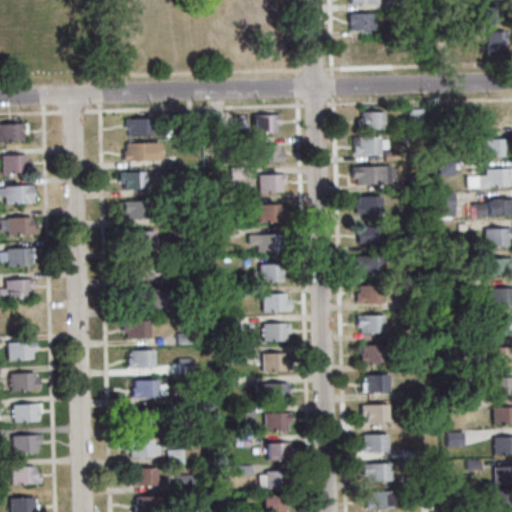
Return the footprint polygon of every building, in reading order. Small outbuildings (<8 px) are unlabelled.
[(392,8),(392,0),(408,0),(408,8),(392,8)] [(474,8),(500,7),(500,18),(498,18),(499,23),(475,24),(474,8)] [(348,30),(348,24),(347,25),(347,15),(348,15),(348,13),(372,13),(372,30),(348,30)] [(485,31),(503,31),(503,54),(485,54),(485,31)] [(372,58),(349,58),(349,51),(348,52),(348,44),(350,44),(350,42),(372,42),(372,58)] [(507,108),(480,108),(480,126),(507,126),(507,108)] [(421,122),(406,123),(406,109),(420,109),(421,122)] [(223,110),(206,111),(206,131),(224,131),(223,110)] [(192,111),(181,111),(181,129),(192,129),(192,111)] [(358,111),(382,111),(382,129),(354,130),(354,119),(358,119),(358,111)] [(277,115),(250,116),(250,132),(274,132),(274,125),(277,125),(277,115)] [(126,136),(149,136),(149,118),(122,119),(123,128),(126,128),(126,136)] [(0,124),(23,123),(24,132),(20,133),(20,140),(0,140),(0,124)] [(470,141),(454,142),(454,133),(469,132),(470,141)] [(355,136),(379,136),(379,154),(355,154),(355,136)] [(481,139),(507,139),(508,149),(504,149),(504,155),(481,156),(481,139)] [(123,144),(123,151),(120,151),(120,160),(156,159),(155,143),(123,144)] [(280,161),(280,151),(276,151),(276,145),(255,145),(255,162),(280,161)] [(0,172),(0,155),(23,155),(23,161),(28,161),(28,171),(0,172)] [(451,175),(436,175),(436,162),(451,162),(451,175)] [(349,166),(388,165),(388,184),(354,185),(354,178),(349,178),(349,166)] [(240,177),(227,177),(227,168),(240,168),(240,177)] [(508,186),(484,186),(485,188),(475,188),(464,188),(463,176),(482,176),(482,170),(509,169),(509,178),(507,178),(508,186)] [(144,172),(116,173),(117,183),(121,183),(121,190),(144,189),(144,172)] [(256,192),(279,191),(279,184),(282,184),(282,175),(256,175),(256,192)] [(421,188),(407,188),(407,179),(421,179),(421,188)] [(29,185),(30,202),(3,204),(2,196),(0,196),(0,189),(2,189),(2,187),(29,185)] [(171,185),(156,185),(156,195),(171,195),(171,185)] [(451,216),(437,216),(437,193),(451,193),(451,216)] [(355,196),(379,195),(380,214),(352,214),(352,204),(356,204),(355,196)] [(241,197),(240,208),(225,208),(225,197),(241,197)] [(473,217),(472,203),(483,202),(483,199),(494,199),(494,201),(506,200),(507,215),(473,217)] [(148,218),(147,201),(120,202),(121,213),(124,213),(124,218),(148,218)] [(282,221),(282,211),(277,211),(277,205),(245,206),(245,214),(255,214),(255,222),(277,222),(277,221),(282,221)] [(173,215),(174,223),(188,223),(188,214),(173,215)] [(4,218),(29,217),(29,223),(33,223),(34,233),(5,234),(4,218)] [(357,226),(381,225),(381,244),(357,244),(357,226)] [(481,229),(508,228),(509,238),(505,238),(505,245),(481,245),(481,229)] [(153,232),(129,232),(129,241),(126,241),(126,249),(153,248),(153,232)] [(254,245),(254,251),(278,251),(277,243),(281,243),(281,235),(244,235),(244,245),(254,245)] [(181,255),(181,237),(195,236),(195,254),(181,255)] [(4,249),(28,248),(29,265),(4,266),(4,261),(0,261),(0,252),(4,252),(4,249)] [(470,261),(455,262),(455,251),(469,251),(470,261)] [(358,255),(382,255),(382,274),(358,274),(358,255)] [(482,259),(510,258),(510,267),(507,268),(507,274),(483,275),(482,259)] [(126,261),(126,269),(124,269),(124,280),(150,279),(149,275),(161,275),(160,263),(149,263),(149,261),(126,261)] [(283,264),(256,264),(257,281),(281,280),(280,274),(283,273),(283,264)] [(401,280),(401,270),(416,269),(416,279),(401,280)] [(180,273),(180,282),(195,282),(194,272),(180,273)] [(31,279),(31,288),(27,288),(27,296),(0,297),(0,289),(3,289),(3,281),(31,279)] [(357,285),(380,285),(381,303),(354,304),(353,293),(357,293),(357,285)] [(228,299),(227,287),(242,287),(243,298),(228,299)] [(511,288),(511,297),(510,297),(510,304),(487,305),(487,288),(511,288)] [(126,308),(159,308),(159,292),(126,292),(126,308)] [(259,311),(287,311),(287,299),(283,299),(282,293),(259,294),(259,311)] [(422,305),(404,305),(404,294),(421,293),(422,305)] [(182,305),(182,315),(198,315),(197,304),(182,305)] [(3,327),(32,327),(32,309),(3,309),(3,327)] [(357,315),(381,315),(382,333),(358,334),(357,315)] [(219,318),(219,328),(235,327),(235,318),(219,318)] [(511,327),(510,327),(510,335),(487,335),(487,318),(511,318),(511,327)] [(120,321),(120,332),(124,332),(124,338),(148,338),(148,321),(120,321)] [(287,322),(260,323),(260,340),(284,340),(283,333),(288,333),(287,322)] [(175,333),(175,345),(189,344),(189,333),(175,333)] [(32,341),(33,351),(29,351),(29,359),(5,360),(4,343),(32,341)] [(473,349),(458,350),(458,341),(473,341),(473,349)] [(360,345),(384,345),(384,363),(360,363),(360,345)] [(238,361),(238,346),(224,346),(224,361),(238,361)] [(510,364),(486,365),(486,348),(511,347),(511,356),(510,357),(510,364)] [(128,358),(125,358),(125,368),(152,367),(152,350),(128,351),(128,358)] [(259,371),(286,371),(286,360),(283,360),(283,353),(259,353),(259,371)] [(402,369),(402,358),(414,358),(415,369),(402,369)] [(176,374),(190,374),(190,359),(176,359),(176,374)] [(459,371),(475,370),(475,381),(459,382),(459,371)] [(36,379),(36,389),(8,391),(7,375),(32,373),(33,379),(36,379)] [(363,374),(387,374),(387,392),(363,393),(363,374)] [(486,378),(511,377),(511,387),(511,394),(487,394),(486,378)] [(130,398),(156,397),(156,395),(164,394),(163,385),(156,385),(155,380),(132,381),(132,388),(129,389),(130,398)] [(253,402),(285,402),(285,384),(253,384),(253,402)] [(427,398),(412,398),(411,388),(427,388),(427,398)] [(180,404),(179,390),(193,390),(194,403),(180,404)] [(473,409),(458,410),(457,400),(472,400),(473,409)] [(9,406),(38,404),(38,413),(35,413),(35,421),(10,422),(9,406)] [(358,405),(386,404),(386,422),(362,423),(362,416),(358,416),(358,405)] [(251,406),(237,406),(237,417),(251,416),(251,406)] [(511,423),(490,424),(490,408),(511,407),(511,423)] [(152,409),(153,426),(130,427),(130,420),(125,420),(125,410),(152,409)] [(284,431),(284,422),(288,422),(288,413),(261,414),(261,431),(284,431)] [(190,432),(176,433),(175,422),(190,422),(190,432)] [(444,446),(444,432),(459,432),(459,446),(444,446)] [(37,434),(37,444),(34,444),(34,452),(12,453),(11,436),(37,434)] [(361,434),(385,434),(386,453),(362,453),(361,434)] [(247,435),(232,436),(232,446),(247,446),(247,435)] [(511,454),(491,454),(491,438),(511,437),(511,454)] [(128,457),(151,456),(151,452),(156,452),(156,445),(150,445),(150,439),(124,440),(124,451),(127,451),(128,457)] [(263,461),(291,460),(291,449),(286,449),(286,443),(263,443),(263,461)] [(401,458),(400,449),(414,448),(414,458),(401,458)] [(164,449),(164,464),(181,463),(181,449),(164,449)] [(462,460),(476,460),(477,469),(463,469),(462,460)] [(360,463),(388,463),(388,481),(364,481),(364,476),(360,476),(360,463)] [(235,475),(249,475),(249,465),(235,465),(235,475)] [(511,484),(491,484),(491,467),(511,466),(511,484)] [(32,467),(32,473),(37,473),(37,483),(8,484),(8,468),(32,467)] [(154,469),(130,469),(130,476),(127,476),(128,486),(154,485),(154,469)] [(256,474),(256,487),(262,487),(262,488),(287,488),(287,481),(290,481),(290,472),(263,472),(263,474),(256,474)] [(174,475),(174,491),(190,491),(190,475),(174,475)] [(403,486),(403,477),(419,476),(420,486),(403,486)] [(511,506),(490,507),(489,491),(511,490),(511,506)] [(366,491),(390,491),(390,509),(363,510),(363,499),(366,499),(366,491)] [(157,511),(157,496),(134,496),(134,504),(131,505),(131,511),(157,511)] [(259,511),(282,511),(282,506),(286,506),(286,496),(259,496),(259,511)] [(7,511),(7,499),(31,497),(31,504),(35,504),(35,511),(7,511)]
